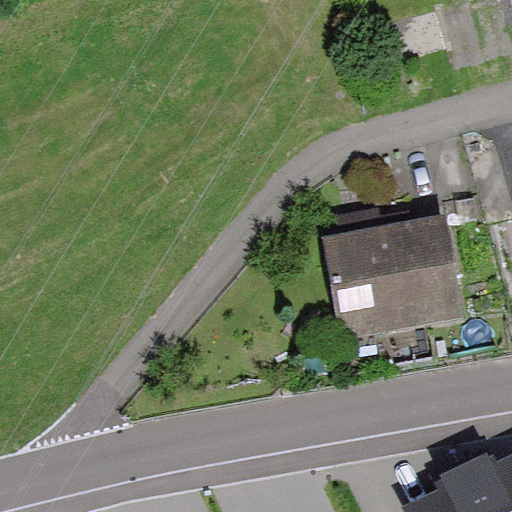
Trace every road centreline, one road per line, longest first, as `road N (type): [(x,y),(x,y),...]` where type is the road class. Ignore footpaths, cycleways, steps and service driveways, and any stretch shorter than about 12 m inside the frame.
road 1 (residential): [(511,94),(347,140),(259,217),(175,310),(98,409),(81,458)]
road 2 (residential): [(511,385),(81,458)]
